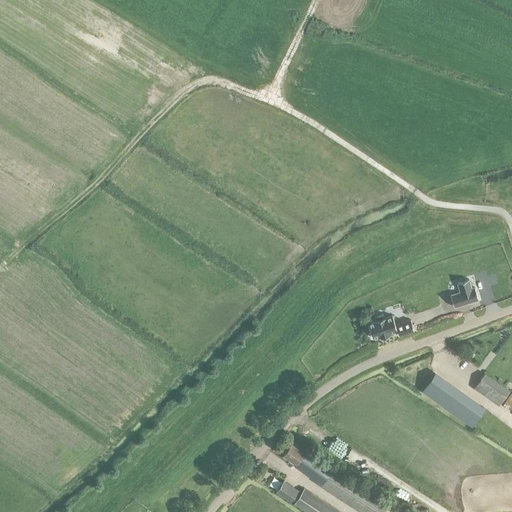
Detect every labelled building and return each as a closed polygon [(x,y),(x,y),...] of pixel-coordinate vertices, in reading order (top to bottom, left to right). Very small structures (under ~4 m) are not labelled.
[(450,295),(454,307),(478,299),(474,287),(472,288),(469,278),(457,282),(460,292),(450,295)] [(368,323),(372,338),(380,335),(380,337),(391,334),(390,332),(397,330),(398,335),(414,330),(411,320),(395,324),(392,315),(384,318),(383,314),(375,316),(376,320),(368,323)] [(471,425),(483,408),(435,373),(422,390),(471,425)] [(509,390),(485,373),(478,383),(502,400),(509,390)] [(293,441),(283,455),(310,474),(320,460),(293,441)] [(274,469),(264,482),(284,496),(293,482),(274,469)] [(338,511),(304,489),(294,504),(306,511),(338,511)]
